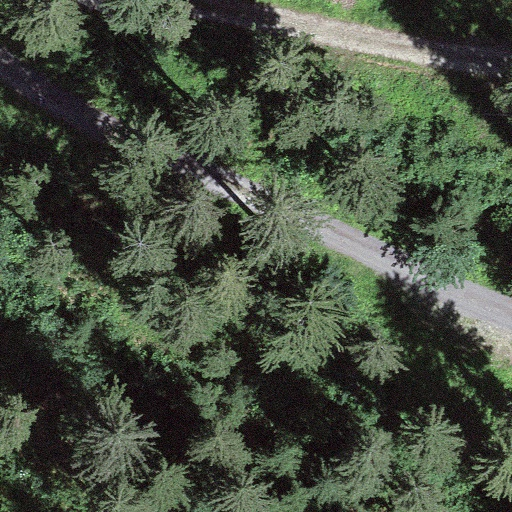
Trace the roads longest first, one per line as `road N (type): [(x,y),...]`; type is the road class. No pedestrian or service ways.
road 1 (track): [(511,316),(196,175),(0,54)]
road 2 (track): [(203,0),(379,46),(511,59)]
